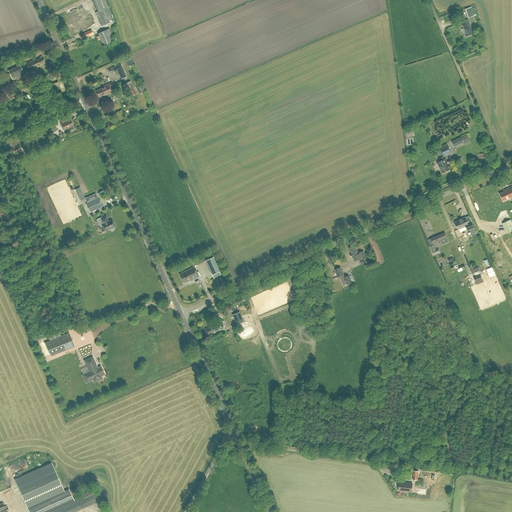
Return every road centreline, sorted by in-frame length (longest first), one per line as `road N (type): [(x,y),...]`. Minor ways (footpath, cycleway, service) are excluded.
road 1 (unclassified): [(180,314),(511,165)]
road 2 (tertiary): [(180,314),(38,0)]
road 3 (track): [(502,169),(429,0)]
road 4 (tertiary): [(234,432),(180,314)]
